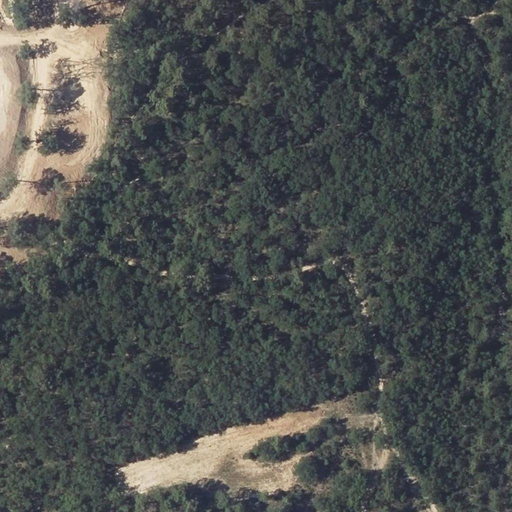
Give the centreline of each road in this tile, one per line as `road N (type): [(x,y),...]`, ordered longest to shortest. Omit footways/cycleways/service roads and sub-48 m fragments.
road 1 (track): [(438,511),(382,421),(367,307),(342,262),(219,277),(142,264),(39,232),(0,239)]
road 2 (track): [(0,203),(30,174),(42,146),(50,82),(43,0)]
